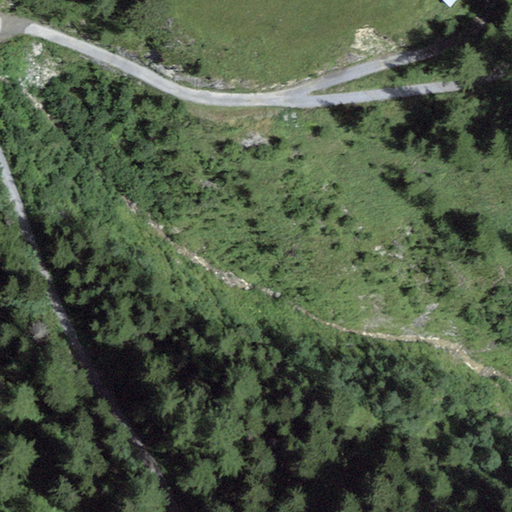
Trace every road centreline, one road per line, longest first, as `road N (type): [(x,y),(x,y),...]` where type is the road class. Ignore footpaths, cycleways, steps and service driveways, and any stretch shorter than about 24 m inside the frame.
road 1 (track): [(172,511),(90,396),(0,172)]
road 2 (track): [(0,16),(16,13),(206,92),(280,98)]
road 3 (track): [(495,0),(486,21),(462,40),(280,98)]
road 4 (track): [(280,98),(448,84),(511,56)]
